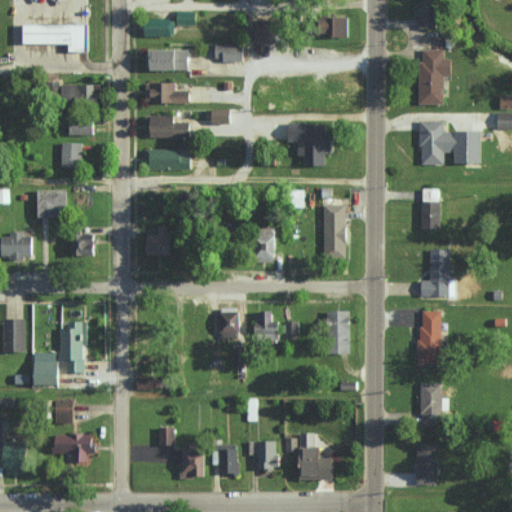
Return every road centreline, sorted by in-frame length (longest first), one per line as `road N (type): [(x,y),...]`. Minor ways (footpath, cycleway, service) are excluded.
road 1 (residential): [(121,505),(118,0)]
road 2 (residential): [(371,503),(372,0)]
road 3 (residential): [(372,286),(0,286)]
road 4 (residential): [(0,505),(371,503)]
